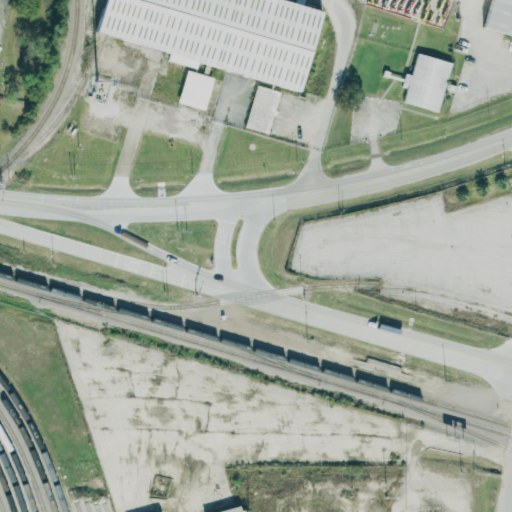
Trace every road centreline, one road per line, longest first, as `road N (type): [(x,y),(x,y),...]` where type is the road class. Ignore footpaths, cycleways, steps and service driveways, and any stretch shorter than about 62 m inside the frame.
road 1 (residential): [(0,223),(511,370)]
road 2 (residential): [(0,214),(280,199),(386,179),(511,141)]
